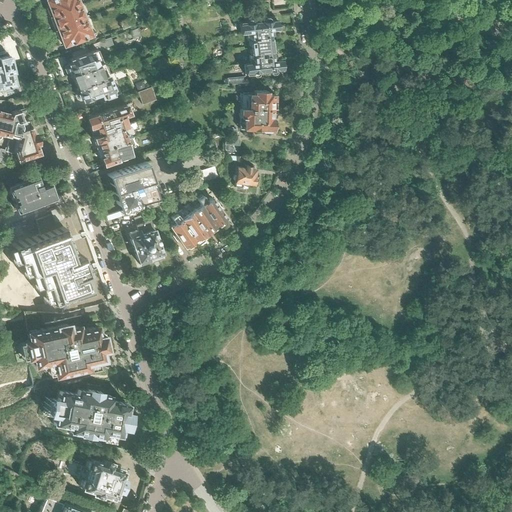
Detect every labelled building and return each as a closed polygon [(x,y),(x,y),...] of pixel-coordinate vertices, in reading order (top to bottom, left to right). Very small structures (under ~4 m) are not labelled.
[(48,16),(77,5),(75,0),(45,0),(48,6),(45,7),(48,16)] [(83,19),(77,5),(48,16),(49,17),(51,16),(56,29),(54,30),(83,19)] [(271,28),(271,29),(277,29),(276,20),(275,20),(275,16),(269,17),(268,16),(262,17),(260,19),(252,20),(250,18),(246,18),(243,21),(240,22),(240,25),(239,25),(240,32),(246,31),(271,28)] [(132,24),(130,17),(119,21),(122,29),(132,24)] [(89,35),(83,19),(54,30),(57,39),(60,38),(63,45),(71,42),(71,43),(80,39),(89,35)] [(249,47),(272,45),(272,40),(270,39),(269,35),(272,35),(271,29),(271,28),(246,31),(246,38),(248,40),(247,42),(247,45),(249,47)] [(71,74),(101,62),(102,62),(97,48),(111,42),(109,37),(90,45),(92,51),(69,60),(70,63),(67,64),(67,65),(65,65),(64,68),(66,73),(69,74),(71,73),(71,74)] [(249,63),(275,60),(274,55),(272,55),(271,51),(273,50),(272,45),(249,47),(248,49),(248,53),(250,54),(248,56),(249,63)] [(13,83),(11,71),(11,70),(11,69),(10,69),(7,56),(8,56),(8,54),(7,54),(7,52),(5,51),(0,52),(0,87),(3,87),(4,92),(13,90),(15,90),(14,84),(14,83),(13,83)] [(280,59),(275,60),(249,63),(243,63),(244,72),(245,72),(246,74),(250,74),(253,76),(255,76),(257,73),(266,72),(269,74),(274,73),(275,72),(275,69),(282,69),(280,60),(280,59)] [(107,76),(101,62),(71,74),(76,87),(107,76)] [(107,76),(76,87),(78,91),(76,91),(74,95),(76,98),(81,99),(81,100),(90,96),(90,97),(93,98),(97,96),(99,93),(98,93),(100,92),(103,100),(114,95),(112,89),(112,88),(107,76)] [(244,83),(244,76),(227,78),(227,85),(244,83)] [(156,99),(152,87),(137,91),(141,104),(156,99)] [(240,107),(276,109),(276,101),(274,100),(275,94),(266,94),(266,91),(253,90),(253,93),(245,93),(240,93),(240,107)] [(91,136),(124,125),(120,114),(129,111),(135,109),(132,101),(127,103),(112,108),(111,107),(104,109),(105,111),(86,117),(89,126),(88,126),(91,136)] [(276,109),(240,107),(239,127),(259,128),(259,130),(260,131),(269,131),(269,129),(272,129),(272,118),(274,118),(276,117),(276,109)] [(16,121),(21,120),(19,114),(25,112),(24,109),(18,111),(18,110),(10,113),(10,114),(0,111),(0,138),(5,140),(7,134),(8,134),(13,135),(11,141),(9,140),(7,147),(5,147),(4,149),(0,148),(0,156),(15,159),(12,150),(19,127),(16,121)] [(12,150),(15,159),(23,157),(24,161),(37,157),(35,153),(37,152),(34,143),(36,143),(33,133),(31,133),(26,118),(21,120),(16,121),(19,127),(12,150)] [(96,150),(128,139),(132,137),(139,135),(138,132),(137,133),(136,130),(139,129),(136,122),(128,125),(127,124),(124,125),(91,136),(93,142),(93,141),(95,147),(96,150)] [(233,127),(224,127),(223,144),(238,145),(239,136),(236,136),(237,129),(233,129),(233,127)] [(133,153),(128,139),(96,150),(99,158),(101,158),(103,164),(112,161),(125,157),(124,156),(131,154),(133,153)] [(159,198),(152,178),(146,161),(106,174),(113,193),(108,195),(110,201),(115,199),(119,212),(127,209),(128,213),(156,206),(158,212),(162,211),(157,198),(159,198)] [(220,176),(217,165),(186,174),(190,185),(220,176)] [(252,184),(254,173),(252,173),(253,168),(248,168),(248,165),(245,165),(245,168),(234,167),(233,176),(232,176),(232,179),(233,179),(233,182),(234,182),(234,187),(241,187),(241,183),(252,184)] [(54,197),(49,183),(39,186),(36,177),(7,187),(16,210),(54,197)] [(200,205),(214,225),(223,219),(224,216),(220,211),(216,210),(214,206),(214,203),(211,199),(208,198),(207,199),(206,197),(203,199),(201,195),(195,199),(200,205)] [(214,225),(200,205),(194,209),(189,203),(185,206),(203,231),(204,231),(205,233),(206,232),(207,233),(211,231),(209,229),(214,225)] [(203,231),(185,206),(174,214),(175,216),(193,240),(199,236),(201,238),(204,235),(202,232),(203,231)] [(61,218),(57,207),(49,210),(53,221),(61,218)] [(163,258),(149,220),(147,214),(134,218),(136,225),(135,225),(137,230),(127,233),(138,263),(147,260),(148,263),(163,258)] [(185,246),(193,240),(175,216),(174,214),(169,217),(172,222),(170,223),(172,225),(171,226),(170,228),(174,233),(177,234),(179,237),(179,241),(183,246),(185,246)] [(42,236),(12,247),(17,262),(23,260),(28,275),(34,273),(39,287),(46,306),(54,303),(57,311),(66,312),(68,311),(104,303),(74,217),(52,224),(50,217),(36,221),(42,236)] [(101,350),(106,349),(103,334),(97,335),(95,326),(78,330),(77,326),(67,328),(66,326),(56,328),(55,325),(26,332),(28,340),(23,342),(27,357),(32,356),(34,365),(51,361),(54,375),(86,368),(85,363),(103,359),(101,350)] [(126,428),(129,412),(123,411),(125,402),(108,399),(109,394),(98,393),(99,390),(87,388),(87,390),(76,389),(75,393),(58,390),(56,399),(51,398),(48,414),(53,415),(52,423),(69,427),(68,431),(80,433),(81,429),(90,431),(89,435),(101,437),(102,432),(119,436),(121,427),(126,428)] [(114,488),(117,477),(119,478),(122,471),(121,470),(119,470),(120,468),(114,466),(109,464),(110,461),(100,458),(99,461),(89,458),(89,460),(86,459),(84,467),(79,465),(75,475),(80,477),(78,483),(78,485),(80,486),(80,488),(88,490),(91,491),(90,493),(99,496),(100,494),(111,497),(111,495),(113,496),(114,496),(116,488),(114,488)] [(78,511),(69,508),(62,505),(63,504),(45,496),(38,511),(78,511)]
